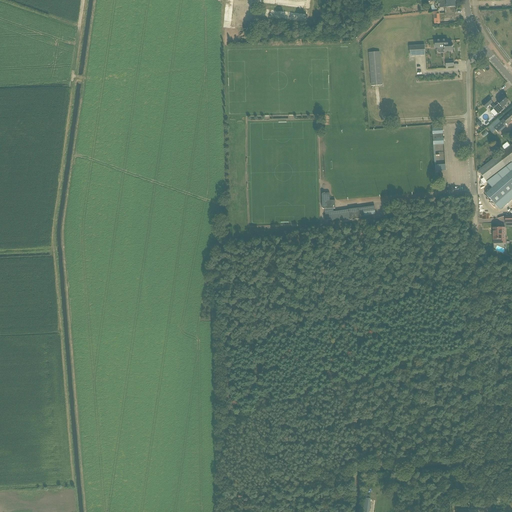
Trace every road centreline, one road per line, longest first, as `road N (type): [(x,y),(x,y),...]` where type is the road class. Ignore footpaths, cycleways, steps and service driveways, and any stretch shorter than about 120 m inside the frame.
road 1 (track): [(476,286),(483,455)]
road 2 (unclassified): [(474,195),(468,66),(485,49)]
